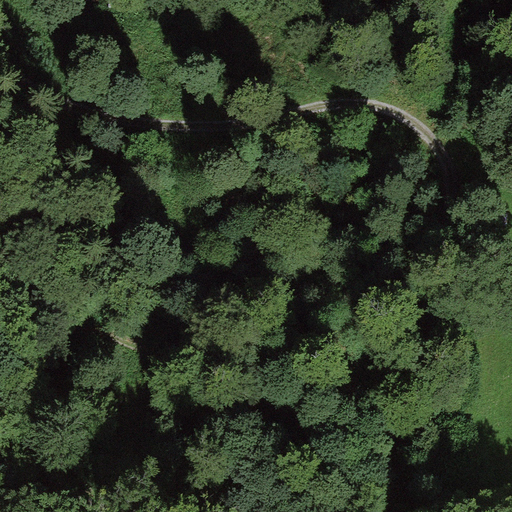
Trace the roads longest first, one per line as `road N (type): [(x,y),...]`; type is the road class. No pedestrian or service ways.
road 1 (track): [(0,64),(63,100),(142,120),(218,123),(357,104),(409,118),(441,141),(454,196),(407,295),(395,383),(393,454),(415,511)]
road 2 (track): [(393,454),(211,372),(0,293)]
